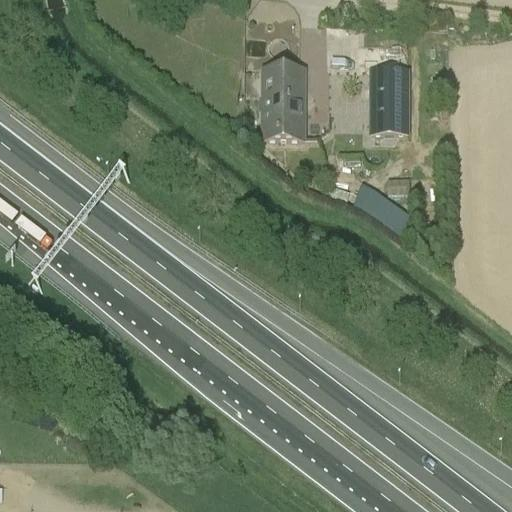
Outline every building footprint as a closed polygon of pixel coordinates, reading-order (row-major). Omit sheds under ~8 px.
[(262,75),(262,145),(303,145),(303,75),(298,75),(262,75)] [(370,76),(370,140),(396,140),(406,141),(407,77),(370,76)] [(410,198),(410,183),(387,184),(388,199),(410,198)] [(403,242),(415,225),(378,199),(366,216),(403,242)] [(112,437),(86,419),(77,431),(103,449),(112,437)]
